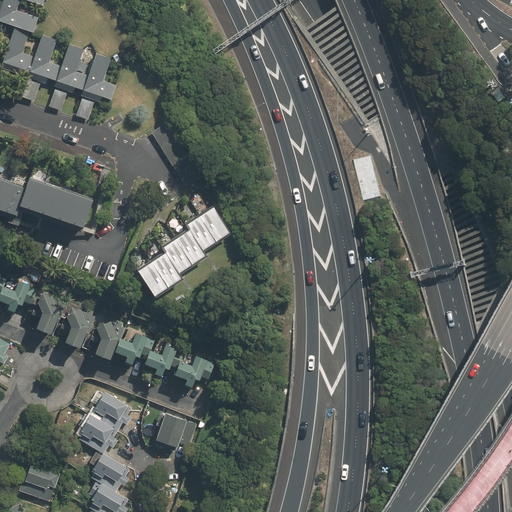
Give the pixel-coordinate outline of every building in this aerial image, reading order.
[(3,0),(0,9),(0,20),(14,26),(29,31),(33,32),(38,17),(16,10),(19,0),(3,0)] [(14,26),(0,66),(0,67),(17,73),(19,68),(29,71),(34,57),(22,53),(29,31),(14,26)] [(27,78),(28,78),(40,82),(45,84),(47,78),(56,81),(61,67),(48,62),(56,40),(42,35),(34,57),(29,71),(27,78)] [(54,87),(55,87),(68,91),(72,93),(74,87),(84,90),(89,76),(75,71),(83,49),(69,44),(61,67),(56,81),(54,87)] [(82,96),(83,96),(95,100),(99,102),(102,96),(112,99),(117,85),(103,80),(110,58),(97,53),(89,76),(84,90),(82,96)] [(34,101),(40,82),(28,78),(21,97),(34,101)] [(62,110),(68,91),(55,87),(49,106),(62,110)] [(499,91),(493,95),(499,102),(504,98),(499,91)] [(89,119),(95,100),(83,96),(76,115),(89,119)] [(151,132),(184,185),(201,175),(168,122),(151,132)] [(0,211),(10,180),(0,176),(0,211)] [(21,205),(36,210),(45,182),(30,177),(27,186),(21,205)] [(27,186),(10,180),(0,211),(17,217),(21,205),(27,186)] [(36,210),(52,215),(61,187),(45,182),(36,210)] [(52,215),(67,220),(76,192),(61,187),(52,215)] [(67,220),(83,225),(92,197),(76,192),(67,220)] [(216,241),(231,232),(214,206),(200,214),(216,241)] [(203,250),(216,241),(200,214),(186,223),(189,228),(203,250)] [(192,264),(206,255),(203,250),(189,228),(175,237),(192,264)] [(178,272),(192,264),(175,237),(161,245),(165,251),(178,272)] [(167,286),(181,277),(178,272),(165,251),(151,259),(167,286)] [(153,295),(167,286),(151,259),(136,268),(153,295)] [(0,293),(0,299),(9,303),(7,308),(15,311),(18,303),(23,304),(24,300),(31,302),(36,289),(31,287),(32,284),(19,280),(15,290),(2,285),(1,292),(0,293)] [(59,295),(57,298),(43,292),(41,299),(37,300),(42,312),(36,327),(53,334),(56,325),(61,312),(63,312),(67,302),(63,300),(64,297),(59,295)] [(88,309),(86,312),(72,306),(69,313),(66,314),(71,326),(65,341),(81,347),(85,339),(90,325),(91,326),(96,316),(92,314),(93,311),(88,309)] [(117,321),(116,324),(101,318),(99,325),(96,326),(101,338),(95,353),(111,359),(114,351),(120,337),(121,338),(125,328),(121,326),(123,323),(117,321)] [(114,351),(127,356),(125,360),(132,363),(134,359),(138,360),(141,352),(147,355),(149,349),(154,339),(136,332),(132,342),(121,338),(120,337),(114,351)] [(4,353),(9,343),(0,337),(0,360),(3,362),(7,355),(4,353)] [(144,363),(156,367),(156,368),(154,372),(161,374),(163,370),(167,372),(170,364),(177,367),(180,360),(183,351),(165,344),(161,354),(149,349),(147,355),(144,363)] [(174,373),(187,378),(185,382),(192,385),(194,381),(198,383),(201,375),(207,377),(214,362),(196,354),(192,365),(180,360),(177,367),(174,373)] [(97,407),(95,411),(92,415),(118,430),(123,421),(127,424),(132,416),(127,414),(131,408),(101,390),(92,405),(97,407)] [(198,424),(164,412),(155,438),(177,446),(178,441),(190,445),(198,424)] [(83,432),(81,435),(79,439),(99,451),(104,454),(109,446),(113,449),(118,441),(113,438),(118,430),(92,415),(89,413),(88,414),(78,429),(83,432)] [(94,469),(92,473),(90,476),(98,481),(115,492),(121,483),(125,486),(130,478),(125,475),(129,470),(104,454),(99,451),(90,466),(94,469)] [(26,473),(20,489),(48,500),(59,473),(39,465),(35,454),(21,460),(26,473)] [(93,500),(91,503),(89,506),(95,510),(97,511),(126,511),(128,509),(124,506),(128,500),(115,492),(98,481),(88,497),(93,500)] [(8,511),(24,511),(21,503),(7,509),(8,511)]
